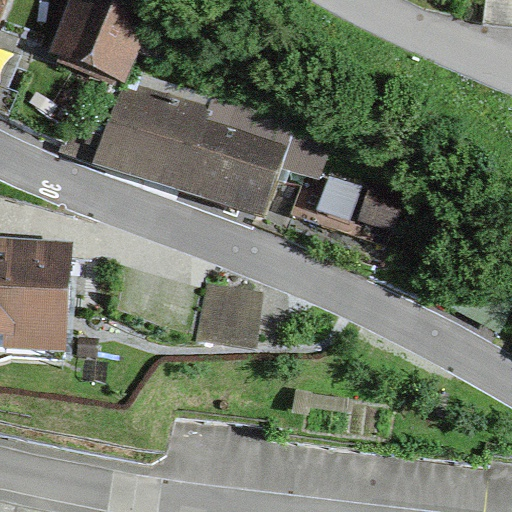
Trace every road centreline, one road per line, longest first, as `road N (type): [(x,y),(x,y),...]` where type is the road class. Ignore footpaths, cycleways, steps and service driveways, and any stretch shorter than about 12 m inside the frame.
road 1 (residential): [(0,156),(75,195),(289,276),(511,390)]
road 2 (residential): [(0,472),(226,511)]
road 3 (residential): [(511,71),(354,0)]
